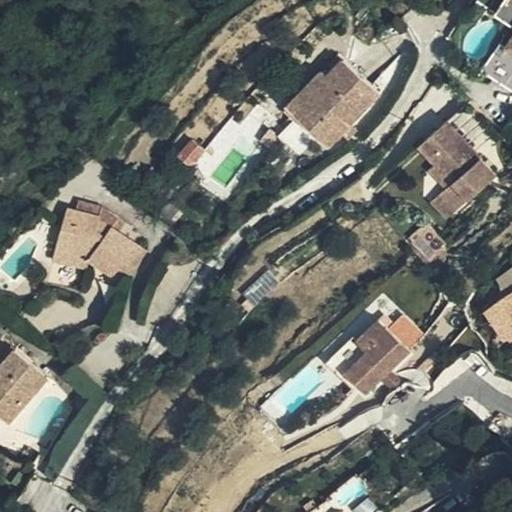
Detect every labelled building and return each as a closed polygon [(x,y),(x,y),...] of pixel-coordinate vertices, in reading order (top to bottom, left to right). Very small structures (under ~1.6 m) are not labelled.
[(511,0),(490,0),(511,18),(511,0)] [(511,18),(500,34),(479,60),(504,81),(511,71),(511,18)] [(473,55),(479,60),(500,34),(494,29),(473,55)] [(294,89),(281,108),(321,143),(370,83),(329,48),(314,66),(321,72),(302,95),(294,89)] [(274,102),(281,108),(294,89),(302,95),(321,72),(314,66),(307,61),(274,102)] [(453,199),(494,164),(446,108),(426,125),(430,130),(431,135),(425,140),(434,151),(451,170),(445,176),(438,182),(453,199)] [(430,130),(426,125),(418,131),(425,140),(431,135),(430,130)] [(193,135),(178,155),(191,163),(205,145),(193,135)] [(451,170),(434,151),(428,156),(445,176),(451,170)] [(453,199),(438,182),(429,190),(444,207),(453,199)] [(127,229),(118,222),(111,231),(94,217),(101,208),(96,204),(78,199),(75,210),(63,207),(52,257),(83,265),(85,260),(120,291),(140,258),(121,239),(127,229)] [(111,231),(118,222),(101,208),(94,217),(111,231)] [(508,302),(511,299),(511,284),(501,292),(508,302)] [(511,327),(511,299),(508,302),(489,313),(502,333),(511,327)] [(388,363),(408,343),(385,319),(377,310),(355,331),(351,327),(328,349),(324,353),(350,382),(355,377),(363,386),(372,378),(380,371),(388,363)] [(0,418),(4,422),(45,379),(14,352),(0,367),(0,418)] [(408,381),(388,363),(380,371),(396,391),(408,381)] [(462,407),(436,419),(445,439),(471,426),(462,407)]
